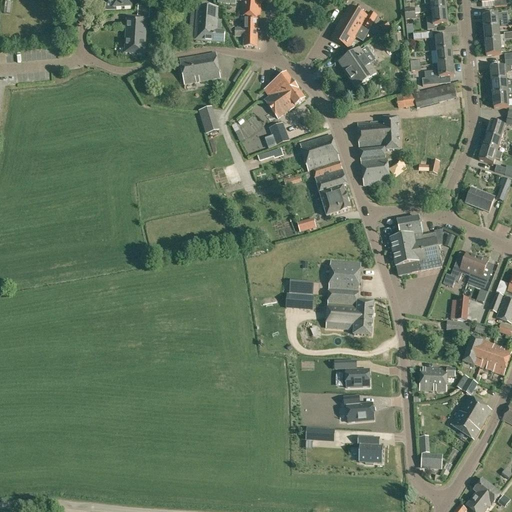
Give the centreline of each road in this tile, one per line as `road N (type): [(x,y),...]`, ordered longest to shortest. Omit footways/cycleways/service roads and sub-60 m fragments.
road 1 (residential): [(447,502),(422,489),(412,471),(396,308),(364,213)]
road 2 (residential): [(440,218),(473,132),(463,0)]
road 3 (residential): [(86,56),(134,70),(184,52),(275,53)]
road 4 (residential): [(364,213),(335,125),(297,74)]
road 5 (secondary): [(447,502),(511,382)]
